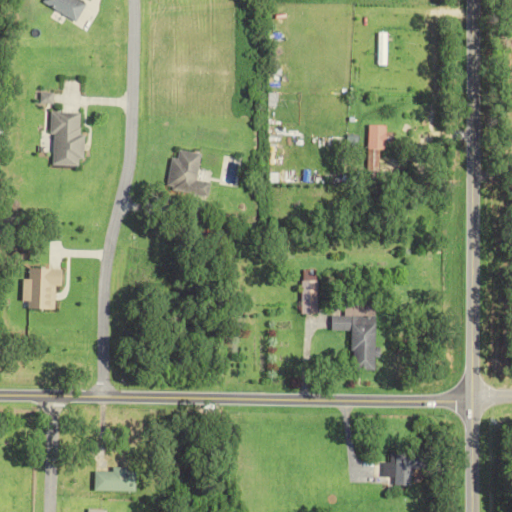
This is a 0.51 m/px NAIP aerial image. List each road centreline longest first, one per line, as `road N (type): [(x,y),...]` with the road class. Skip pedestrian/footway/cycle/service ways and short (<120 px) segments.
road 1 (secondary): [(471,511),(473,0)]
road 2 (residential): [(472,395),(0,394)]
road 3 (residential): [(103,397),(107,274),(138,138),(138,0)]
